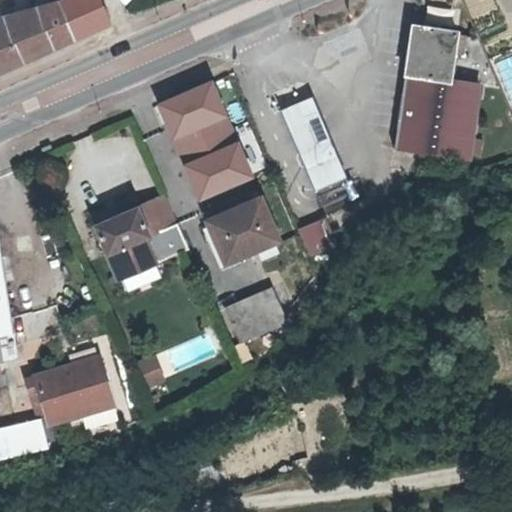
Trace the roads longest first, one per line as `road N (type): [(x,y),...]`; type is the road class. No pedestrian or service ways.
road 1 (primary): [(290,0),(0,126)]
road 2 (track): [(208,511),(511,467)]
